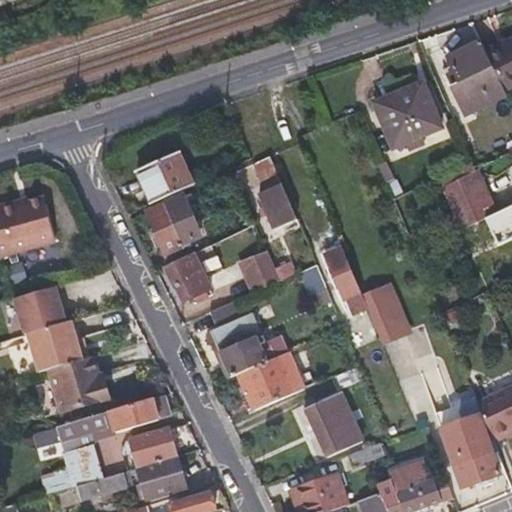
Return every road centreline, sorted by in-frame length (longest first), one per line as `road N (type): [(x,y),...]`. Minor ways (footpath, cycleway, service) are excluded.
road 1 (residential): [(69,135),(475,0)]
road 2 (residential): [(69,135),(250,511)]
